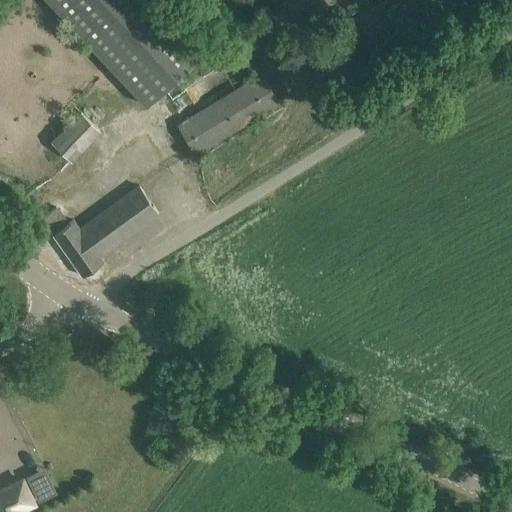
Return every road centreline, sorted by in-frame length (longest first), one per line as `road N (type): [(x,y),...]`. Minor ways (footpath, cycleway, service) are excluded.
road 1 (unclassified): [(511,501),(92,298)]
road 2 (unclassified): [(92,298),(288,178)]
